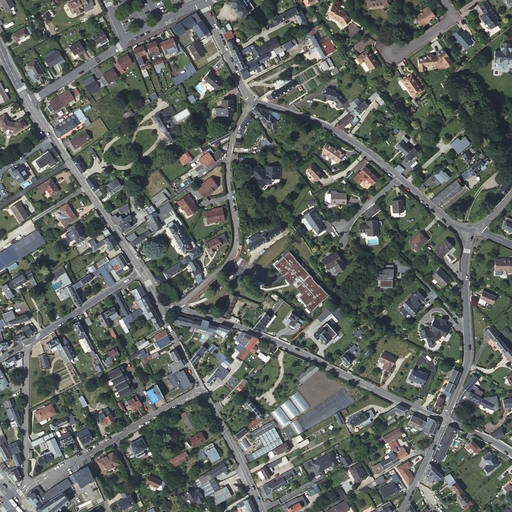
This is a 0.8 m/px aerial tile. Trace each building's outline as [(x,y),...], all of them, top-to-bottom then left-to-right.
[(14,6),(10,0),(0,0),(6,11),(14,6)] [(86,0),(77,0),(77,1),(74,2),(73,1),(67,4),(72,13),(75,11),(77,14),(84,10),(83,7),(89,4),(86,0)] [(253,8),(247,0),(230,0),(228,1),(239,18),(253,8)] [(479,7),(483,12),(485,11),(486,13),(485,14),(480,17),(485,24),(484,25),(486,28),(488,26),(490,29),(499,23),(496,19),(497,19),(486,2),(479,7)] [(339,9),(331,6),(328,14),(332,16),(331,18),(338,21),(342,26),(347,22),(346,21),(349,19),(346,12),(339,9)] [(425,21),(428,19),(434,15),(427,6),(422,9),(423,11),(415,17),(421,26),(423,26),(426,24),(426,22),(425,21)] [(299,24),(305,21),(297,7),(296,8),(295,7),(275,17),(272,19),(275,25),(294,15),(299,24)] [(208,32),(195,12),(173,27),(178,36),(185,31),(184,28),(187,26),(189,29),(192,27),(199,38),(205,34),(208,32)] [(220,29),(224,38),(232,34),(230,30),(232,30),(228,23),(220,29)] [(28,34),(24,27),(12,34),(16,42),(28,34)] [(315,31),(313,28),(310,30),(306,32),(314,47),(324,42),(322,39),(320,40),(315,31)] [(462,32),(459,29),(451,36),(454,39),(453,40),(456,44),(458,43),(464,50),(473,43),(470,39),(471,38),(464,31),(462,32)] [(92,36),(96,42),(98,41),(100,45),(108,41),(102,30),(92,36)] [(275,53),(276,55),(278,53),(280,56),(284,54),(282,51),(292,46),(293,47),(297,45),(297,44),(300,43),(297,37),(280,46),(274,50),(275,53)] [(177,49),(172,38),(160,43),(163,50),(166,49),(167,52),(169,52),(177,49)] [(230,50),(236,47),(243,42),(242,40),(234,44),(231,38),(226,41),(230,50)] [(274,50),(280,46),(275,38),(257,47),(255,43),(248,47),(250,50),(252,55),(253,57),(254,59),(255,60),(258,58),(266,54),(274,50)] [(79,41),(69,47),(73,53),(75,52),(76,53),(77,53),(78,56),(85,52),(83,49),(84,49),(79,41)] [(155,41),(150,43),(153,50),(155,54),(159,52),(155,41)] [(331,52),(325,41),(324,42),(314,47),(316,50),(321,58),(331,52)] [(200,47),(197,42),(188,47),(196,59),(204,54),(200,48),(200,47)] [(509,43),(502,43),(502,47),(500,47),(500,51),(494,51),(494,61),(499,62),(499,66),(506,66),(506,62),(511,63),(511,57),(511,52),(510,53),(510,47),(509,47),(509,43)] [(236,63),(242,60),(240,56),(250,50),(248,47),(248,46),(238,52),(232,55),(236,63)] [(141,55),(138,47),(134,49),(139,65),(144,63),(141,55)] [(230,50),(232,55),(238,52),(236,47),(230,50)] [(418,58),(419,67),(419,71),(425,71),(425,67),(437,66),(438,66),(443,63),(446,69),(453,64),(449,59),(443,49),(436,54),(437,55),(435,56),(433,56),(433,55),(426,55),(427,56),(423,57),(423,58),(418,58)] [(378,64),(368,50),(356,58),(360,64),(364,62),(370,70),(378,64)] [(58,51),(55,52),(47,57),(45,59),(50,66),(57,62),(59,64),(64,61),(58,51)] [(118,62),(115,64),(121,73),(124,71),(123,69),(132,62),(127,54),(117,60),(118,62)] [(258,58),(260,62),(268,58),(268,57),(266,54),(258,58)] [(241,76),(244,80),(250,77),(248,72),(252,70),(252,71),(256,70),(257,73),(264,69),(262,66),(261,65),(260,63),(260,62),(258,58),(255,60),(238,69),(242,75),(241,76)] [(236,63),(238,69),(255,60),(254,59),(246,63),(244,59),(242,60),(236,63)] [(325,60),(319,63),(323,70),(332,65),(328,59),(325,60)] [(44,73),(35,60),(27,65),(35,79),(44,73)] [(104,77),(100,80),(103,85),(108,82),(108,83),(118,77),(112,69),(103,75),(104,77)] [(214,74),(211,70),(203,79),(215,88),(221,82),(213,75),(214,74)] [(176,85),(178,84),(189,76),(186,72),(172,80),(176,85)] [(454,74),(445,82),(450,87),(459,79),(454,74)] [(411,75),(404,80),(407,83),(404,85),(413,98),(422,91),(411,75)] [(103,85),(100,80),(95,82),(94,80),(85,86),(90,95),(99,89),(99,88),(103,85)] [(291,81),(289,82),(285,85),(278,89),(265,97),(267,101),(273,98),(273,99),(294,87),(291,81)] [(0,102),(8,98),(0,83),(0,102)] [(335,91),(326,88),(326,89),(324,93),(322,92),(319,99),(325,101),(328,99),(330,99),(331,99),(332,99),(335,103),(335,104),(338,107),(345,101),(337,93),(335,92),(335,91)] [(73,98),(76,96),(73,90),(69,92),(68,90),(59,96),(64,105),(70,101),(71,104),(74,102),(73,99),(74,99),(73,98)] [(379,96),(376,92),(353,110),(350,112),(351,112),(354,116),(375,100),(379,96)] [(64,105),(59,96),(49,102),(50,104),(47,106),(50,111),(53,110),(54,111),(64,105)] [(384,102),(379,96),(375,100),(379,105),(384,102)] [(352,108),(359,102),(356,98),(352,104),(350,106),(352,108)] [(232,100),(223,100),(224,104),(222,104),(223,115),(233,115),(232,100)] [(277,121),(282,114),(255,106),(251,111),(272,128),(277,121)] [(186,107),(169,118),(175,127),(192,117),(186,107)] [(53,131),(57,138),(80,123),(80,122),(86,119),(79,109),(74,112),(74,115),(62,122),(62,123),(64,125),(60,127),(53,131)] [(122,115),(125,120),(133,115),(130,110),(122,115)] [(175,127),(169,118),(168,117),(166,117),(164,118),(160,112),(154,115),(170,142),(176,138),(173,134),(175,133),(174,132),(175,131),(175,129),(175,127)] [(351,112),(348,114),(353,119),(348,123),(350,125),(354,122),(357,119),(354,116),(351,112)] [(10,123),(4,114),(0,116),(0,123),(4,130),(9,127),(12,128),(15,133),(26,126),(22,118),(13,123),(10,123)] [(252,118),(248,114),(246,117),(242,124),(240,127),(239,129),(238,132),(242,134),(244,130),(245,128),(247,126),(252,118)] [(339,130),(340,129),(348,123),(353,119),(348,114),(336,123),(336,127),(339,130)] [(403,128),(399,122),(391,129),(392,131),(396,128),(398,131),(403,128)] [(229,135),(232,129),(208,140),(211,145),(212,144),(217,145),(218,141),(229,135)] [(61,142),(64,147),(71,143),(75,149),(90,139),(85,131),(70,141),(68,138),(61,142)] [(459,152),(473,140),(472,138),(469,133),(464,137),(459,140),(457,138),(450,143),(454,148),(455,147),(459,152)] [(260,141),(264,146),(270,142),(266,137),(260,141)] [(408,140),(404,137),(396,146),(411,159),(417,151),(413,148),(410,151),(404,145),(408,140)] [(221,152),(227,148),(228,143),(218,150),(217,150),(213,152),(209,155),(214,162),(222,156),(222,154),(221,152)] [(327,144),(322,152),(338,162),(344,153),(339,150),(339,151),(327,144)] [(35,162),(39,169),(47,163),(50,167),(56,163),(53,159),(58,156),(53,148),(48,152),(49,153),(35,162)] [(466,151),(461,155),(466,161),(476,154),(471,148),(466,152),(466,151)] [(187,150),(177,155),(182,164),(192,159),(187,150)] [(289,153),(297,165),(301,162),(293,151),(289,153)] [(210,165),(214,162),(209,155),(207,152),(202,156),(210,165)] [(486,155),(484,156),(460,175),(464,180),(471,175),(472,175),(477,171),(477,170),(483,165),(482,164),(489,158),(486,155)] [(72,160),(81,173),(86,169),(77,156),(72,160)] [(202,156),(198,159),(200,162),(201,162),(206,168),(210,165),(202,156)] [(200,162),(192,168),(194,170),(190,173),(193,177),(200,173),(206,168),(201,162),(200,162)] [(397,164),(394,169),(400,174),(404,170),(397,164)] [(20,183),(28,177),(21,165),(15,169),(14,167),(10,169),(20,183)] [(253,171),(249,176),(257,183),(259,183),(263,187),(266,184),(272,184),(272,179),(275,179),(274,178),(282,178),(281,166),(267,167),(267,172),(266,173),(258,165),(254,170),(253,171)] [(307,170),(316,180),(318,180),(323,175),(314,165),(307,170)] [(376,177),(363,166),(352,178),(357,183),(360,179),(362,180),(364,178),(370,184),(376,177)] [(445,170),(442,167),(430,177),(433,181),(436,178),(440,183),(441,182),(443,180),(444,182),(447,179),(450,177),(448,176),(450,175),(445,170)] [(85,179),(93,191),(99,188),(91,176),(85,179)] [(211,177),(201,184),(197,187),(204,197),(209,194),(208,193),(212,190),(217,186),(211,177)] [(460,180),(457,177),(430,200),(438,206),(453,194),(461,188),(459,185),(457,183),(460,181),(460,180)] [(500,187),(506,193),(511,187),(511,179),(509,177),(500,187)] [(58,190),(50,178),(37,186),(41,193),(47,189),(51,195),(58,190)] [(121,186),(116,178),(108,183),(109,186),(106,188),(110,194),(121,186)] [(135,184),(125,191),(126,197),(129,200),(135,196),(133,193),(139,189),(135,184)] [(94,193),(97,197),(104,192),(101,188),(94,193)] [(156,206),(160,202),(166,198),(170,195),(165,188),(151,199),(156,206)] [(329,194),(326,194),(325,202),(329,202),(329,203),(335,204),(335,206),(338,206),(338,204),(345,204),(346,194),(329,193),(329,194)] [(188,194),(178,201),(181,205),(188,215),(197,208),(193,202),(190,198),(191,198),(188,194)] [(400,200),(390,201),(392,213),(402,212),(400,200)] [(19,202),(11,206),(15,212),(14,213),(19,221),(28,216),(19,202)] [(162,221),(175,213),(168,202),(155,211),(157,214),(162,221)] [(61,213),(59,215),(60,219),(64,226),(76,218),(67,203),(59,208),(61,212),(61,213)] [(222,208),(217,209),(217,210),(212,211),(205,212),(207,223),(218,221),(224,220),(222,208)] [(312,209),(303,215),(312,228),(313,228),(317,234),(324,229),(320,223),(321,222),(318,218),(319,218),(315,212),(315,213),(312,209)] [(147,214),(151,220),(156,217),(155,215),(157,214),(155,211),(155,210),(147,214)] [(117,227),(127,221),(131,219),(130,215),(122,219),(121,216),(117,218),(115,215),(110,218),(117,227)] [(156,217),(151,220),(156,231),(161,227),(159,222),(156,217)] [(511,223),(504,220),(501,227),(511,231),(511,223)] [(131,226),(127,221),(117,227),(120,233),(131,226)] [(150,232),(155,229),(151,221),(146,224),(150,232)] [(183,254),(187,252),(189,256),(154,278),(156,281),(167,275),(168,278),(186,267),(184,264),(188,261),(194,271),(192,272),(197,280),(195,281),(198,285),(202,282),(200,269),(193,258),(201,254),(197,246),(191,250),(175,223),(173,224),(172,221),(167,225),(168,228),(183,254)] [(375,221),(365,222),(365,226),(363,226),(363,225),(358,226),(358,233),(366,232),(366,236),(376,235),(375,221)] [(85,238),(76,223),(67,229),(69,232),(65,235),(69,241),(74,238),(77,243),(85,238)] [(268,231),(267,229),(260,234),(258,231),(245,239),(251,250),(283,230),(279,224),(273,227),(268,231)] [(45,242),(37,229),(12,246),(20,258),(45,242)] [(419,232),(409,242),(417,250),(427,240),(419,232)] [(213,249),(215,248),(225,242),(227,237),(224,233),(205,244),(207,248),(206,249),(209,254),(214,251),(213,249)] [(111,234),(107,236),(96,243),(91,247),(93,251),(105,243),(109,248),(117,243),(111,234)] [(143,234),(130,243),(132,246),(146,237),(144,234),(143,234)] [(91,247),(96,243),(93,239),(88,242),(91,247)] [(445,239),(433,250),(441,258),(446,253),(445,252),(452,246),(445,239)] [(0,271),(5,268),(7,267),(20,258),(12,246),(0,252),(0,271)] [(289,251),(274,265),(284,276),(291,283),(301,294),(298,297),(311,311),(329,295),(319,284),(318,285),(312,278),(313,278),(289,251)] [(127,264),(121,253),(109,261),(114,268),(115,271),(127,264)] [(335,253),(321,261),(326,270),(330,267),(333,268),(335,273),(344,268),(335,253)] [(107,262),(109,261),(106,257),(95,263),(98,268),(103,265),(107,262)] [(500,260),(500,259),(494,259),(494,271),(506,271),(506,273),(511,273),(511,261),(500,260)] [(107,262),(103,265),(108,272),(112,270),(107,262)] [(109,287),(115,283),(108,272),(103,265),(98,268),(97,268),(100,272),(109,287)] [(62,266),(51,274),(54,279),(65,272),(62,266)] [(5,268),(12,280),(14,278),(7,267),(5,268)] [(93,271),(72,284),(78,295),(81,293),(78,287),(92,278),(92,277),(100,272),(97,268),(93,271)] [(382,268),(382,272),(376,272),(376,278),(372,278),(376,278),(376,285),(391,285),(391,278),(396,278),(392,278),(391,278),(391,273),(392,273),(392,268),(385,268),(382,268)] [(439,268),(432,275),(442,286),(449,278),(439,268)] [(14,278),(12,280),(16,286),(19,284),(30,278),(32,282),(35,280),(29,269),(14,278)] [(9,298),(19,292),(18,290),(16,286),(12,280),(1,286),(9,298)] [(66,286),(77,307),(83,304),(78,295),(72,284),(71,285),(70,283),(66,286)] [(152,307),(144,291),(141,292),(143,297),(137,300),(141,308),(133,313),(135,316),(140,313),(143,312),(152,307)] [(419,303),(424,298),(416,291),(411,296),(411,295),(401,305),(403,308),(400,311),(402,313),(401,314),(402,315),(403,314),(405,316),(408,312),(412,316),(416,312),(415,311),(419,307),(417,305),(419,303)] [(483,291),(478,302),(483,305),(485,301),(491,304),(495,296),(483,291)] [(232,306),(237,296),(230,293),(226,303),(232,306)] [(121,297),(116,300),(126,316),(130,314),(121,297)] [(275,312),(280,305),(277,302),(272,309),(275,312)] [(226,303),(221,314),(226,317),(232,306),(226,303)] [(114,306),(103,312),(108,321),(118,316),(116,312),(114,306)] [(331,306),(318,318),(320,321),(333,310),(331,306)] [(163,326),(152,307),(143,312),(147,320),(150,318),(156,329),(163,326)] [(2,314),(5,322),(16,318),(13,310),(2,314)] [(108,321),(103,312),(98,315),(104,326),(109,323),(108,321)] [(252,328),(262,332),(266,328),(264,326),(271,317),(265,312),(252,328)] [(289,321),(288,322),(296,327),(303,321),(290,312),(286,319),(289,321)] [(5,322),(4,322),(5,325),(19,322),(29,319),(26,314),(16,318),(5,322)] [(122,319),(125,325),(133,320),(130,314),(126,316),(121,318),(122,319)] [(264,326),(266,328),(275,316),(273,314),(271,317),(264,326)] [(174,322),(190,325),(192,317),(187,316),(186,319),(175,316),(174,322)] [(199,331),(211,334),(218,326),(207,323),(207,322),(192,317),(190,325),(200,328),(199,331)] [(426,328),(420,330),(421,333),(422,337),(425,336),(428,346),(429,346),(430,346),(433,345),(434,344),(435,344),(434,340),(438,339),(441,334),(444,336),(450,326),(444,322),(445,320),(440,317),(439,320),(433,317),(430,324),(430,330),(428,329),(427,330),(426,328)] [(86,336),(78,321),(73,324),(79,334),(81,339),(82,338),(86,336)] [(329,325),(326,322),(314,333),(318,338),(319,337),(324,343),(336,333),(332,328),(329,325)] [(30,327),(28,324),(21,328),(23,332),(26,337),(34,333),(30,327)] [(223,337),(230,328),(220,324),(218,326),(211,334),(214,336),(216,333),(219,334),(223,337)] [(507,349),(489,326),(484,331),(502,353),(507,349)] [(506,326),(501,330),(506,336),(511,332),(506,326)] [(115,341),(117,339),(112,329),(109,330),(115,341)] [(167,334),(165,330),(154,336),(157,340),(166,335),(167,334)] [(244,346),(252,336),(244,332),(241,331),(239,337),(234,343),(234,345),(236,346),(239,343),(244,346)] [(19,341),(26,337),(23,332),(12,338),(14,341),(19,341)] [(166,335),(157,340),(154,342),(157,348),(159,346),(159,348),(170,342),(166,335)] [(86,336),(82,338),(89,351),(93,348),(86,336)] [(248,350),(257,338),(252,336),(244,346),(248,350)] [(62,346),(57,337),(47,343),(51,351),(57,349),(57,350),(60,348),(61,350),(58,352),(65,363),(70,360),(69,360),(62,346)] [(144,338),(134,343),(137,347),(146,341),(144,338)] [(137,347),(139,350),(150,344),(148,340),(146,341),(137,347)] [(68,343),(62,346),(69,360),(75,356),(68,343)] [(242,358),(248,350),(244,346),(239,343),(236,346),(234,348),(240,352),(237,355),(242,358)] [(208,347),(206,349),(212,353),(216,349),(218,348),(214,345),(213,346),(211,344),(208,347)] [(189,359),(192,365),(199,356),(206,348),(202,345),(189,359)] [(107,357),(105,362),(107,365),(113,362),(111,359),(119,355),(115,347),(107,352),(109,356),(107,357)] [(139,351),(140,354),(143,359),(149,356),(147,352),(145,353),(143,348),(139,351)] [(173,372),(178,369),(184,366),(175,349),(170,352),(174,361),(168,364),(173,372)] [(212,353),(218,359),(222,355),(216,349),(212,353)] [(149,356),(143,359),(146,364),(149,363),(148,361),(159,355),(158,351),(149,356)] [(266,362),(270,357),(267,355),(267,357),(260,352),(257,356),(261,359),(266,362)] [(378,361),(383,363),(386,365),(384,369),(389,371),(395,358),(382,352),(378,361)] [(20,353),(4,361),(9,369),(10,369),(13,368),(13,366),(12,364),(22,358),(22,354),(20,353)] [(345,353),(340,357),(347,365),(354,359),(348,353),(346,355),(345,353)] [(44,354),(40,355),(44,368),(48,367),(49,369),(50,368),(48,359),(46,359),(44,354)] [(220,364),(204,382),(209,386),(217,376),(221,380),(228,372),(220,364)] [(300,384),(320,368),(312,364),(296,377),(299,380),(297,382),(300,384)] [(121,366),(108,373),(121,397),(134,390),(133,388),(130,389),(129,388),(127,383),(126,381),(129,380),(127,376),(124,377),(123,376),(121,371),(120,369),(122,368),(121,366)] [(460,369),(459,368),(455,366),(446,385),(444,384),(443,387),(445,388),(442,393),(444,395),(445,395),(449,397),(460,369)] [(0,379),(2,383),(0,383),(0,385),(2,389),(6,387),(5,385),(8,383),(0,367),(0,379)] [(417,370),(417,371),(412,369),(408,378),(417,382),(417,381),(422,383),(427,373),(419,369),(419,370),(417,370)] [(183,371),(174,376),(178,383),(177,383),(179,389),(190,383),(183,371)] [(473,374),(463,387),(467,391),(479,397),(481,392),(476,389),(477,388),(472,384),(477,378),(473,374)] [(236,388),(239,390),(247,381),(244,379),(239,384),(240,384),(236,388)] [(8,383),(12,392),(17,389),(14,382),(14,381),(8,383)] [(146,391),(152,402),(163,396),(156,384),(154,385),(155,387),(146,391)] [(480,400),(481,397),(479,397),(467,391),(463,387),(462,388),(460,391),(455,402),(458,403),(464,395),(465,396),(478,403),(477,404),(481,406),(484,401),(480,400)] [(75,392),(83,407),(87,405),(81,392),(80,392),(79,390),(75,392)] [(289,397),(301,412),(309,406),(297,391),(289,397)] [(442,393),(440,392),(438,396),(433,406),(439,408),(441,403),(440,403),(443,398),(442,398),(444,395),(442,393)] [(138,398),(134,399),(133,397),(127,401),(132,410),(137,408),(136,407),(137,406),(141,404),(138,398)] [(511,397),(502,399),(503,407),(507,407),(507,408),(511,407),(511,397)] [(15,420),(17,426),(21,425),(22,424),(21,422),(12,399),(7,401),(15,420)] [(261,416),(262,415),(248,399),(244,403),(257,418),(261,416)] [(291,418),(299,412),(288,399),(280,406),(291,418)] [(117,403),(121,410),(122,413),(125,411),(124,408),(120,401),(117,403)] [(51,404),(34,412),(39,421),(55,413),(51,404)] [(404,414),(407,409),(399,405),(397,406),(385,413),(386,414),(388,414),(389,415),(395,410),(404,414)] [(281,426),(289,420),(279,406),(271,412),(281,426)] [(114,418),(111,413),(110,414),(107,408),(103,410),(104,412),(102,412),(101,410),(97,412),(103,423),(107,421),(107,422),(114,418)] [(370,409),(348,421),(349,422),(350,424),(352,427),(360,422),(362,426),(371,421),(369,419),(374,416),(370,409)] [(189,410),(181,414),(189,429),(197,425),(189,410)] [(343,422),(338,411),(334,414),(339,424),(343,422)] [(425,422),(426,421),(420,419),(420,420),(417,419),(417,417),(411,415),(407,424),(420,430),(421,428),(425,422)] [(249,423),(234,434),(237,439),(263,419),(261,416),(257,418),(249,423)] [(51,430),(59,427),(68,422),(66,417),(48,425),(51,430)] [(437,421),(427,417),(426,421),(425,422),(431,424),(430,427),(425,426),(424,430),(423,431),(428,433),(429,431),(434,433),(438,424),(437,421)] [(431,424),(425,422),(421,428),(424,430),(425,426),(430,427),(431,424)] [(257,435),(267,428),(263,423),(249,434),(252,439),(257,435)] [(467,440),(472,435),(448,425),(446,426),(444,430),(443,430),(443,431),(439,440),(437,445),(442,447),(447,436),(458,440),(459,437),(462,438),(467,440)] [(251,453),(254,459),(283,443),(274,426),(268,429),(267,428),(257,435),(263,446),(251,453)] [(400,427),(382,437),(385,442),(403,433),(400,427)] [(88,429),(80,433),(82,437),(79,439),(82,444),(93,439),(88,429)] [(490,434),(497,439),(503,435),(499,429),(490,434)] [(54,437),(55,438),(58,437),(61,436),(61,435),(58,430),(52,433),(54,436),(54,437)] [(32,446),(54,436),(52,433),(52,432),(31,442),(32,446)] [(61,436),(58,437),(62,446),(73,440),(71,435),(70,435),(69,432),(61,435),(61,436)] [(202,437),(203,437),(201,432),(189,438),(193,446),(204,441),(202,437)] [(48,447),(57,443),(55,438),(54,437),(45,441),(48,447)] [(139,456),(144,453),(143,450),(146,448),(141,438),(132,443),(131,443),(130,445),(130,447),(135,455),(137,457),(138,457),(139,456)] [(467,440),(462,438),(449,450),(451,452),(452,453),(453,455),(467,440)] [(398,446),(393,439),(387,442),(392,451),(398,460),(408,455),(403,446),(399,448),(397,449),(395,447),(398,446)] [(10,457),(11,456),(11,455),(6,440),(2,442),(10,457)] [(471,440),(465,446),(467,449),(470,447),(475,453),(480,449),(471,440)] [(274,455),(279,452),(284,449),(285,451),(292,448),(288,441),(272,450),(274,455)] [(2,442),(0,443),(0,452),(0,453),(6,463),(11,459),(10,457),(2,442)] [(212,443),(196,451),(197,452),(196,454),(198,455),(197,456),(202,459),(206,458),(206,457),(207,456),(211,462),(220,457),(212,443)] [(17,465),(22,463),(19,456),(21,456),(19,452),(21,451),(18,446),(10,450),(13,457),(17,465)] [(49,449),(41,453),(41,456),(38,457),(38,458),(40,463),(53,458),(49,449)] [(171,459),(172,463),(177,460),(184,456),(187,455),(185,451),(171,459)] [(313,462),(312,462),(314,465),(316,468),(318,467),(320,470),(331,464),(333,466),(338,464),(331,451),(313,462)] [(398,460),(392,451),(388,453),(388,454),(393,463),(398,460)] [(489,451),(482,456),(488,464),(484,468),(487,472),(498,464),(489,451)] [(112,452),(97,460),(103,471),(118,463),(112,452)] [(352,462),(346,453),(340,457),(345,466),(352,462)] [(284,456),(259,469),(260,470),(257,472),(261,479),(264,477),(265,479),(273,474),(271,472),(273,471),(271,467),(277,464),(278,466),(287,461),(284,456)] [(313,462),(311,458),(304,462),(308,469),(314,465),(312,462),(313,462)] [(378,471),(390,465),(386,458),(379,462),(374,465),(375,466),(377,470),(378,471)] [(228,460),(203,475),(207,481),(208,480),(213,477),(227,469),(226,469),(231,466),(228,460)] [(411,466),(407,461),(401,464),(396,467),(409,485),(412,479),(408,474),(410,472),(407,468),(411,466)] [(358,463),(349,468),(356,482),(365,477),(358,463)] [(429,463),(424,474),(426,475),(425,479),(431,482),(434,476),(437,480),(438,479),(441,481),(436,487),(439,490),(445,485),(448,482),(453,478),(449,473),(443,476),(437,471),(429,463)] [(17,469),(16,466),(5,471),(7,475),(11,473),(15,482),(21,480),(19,476),(21,475),(17,468),(17,469)] [(80,487),(93,479),(87,466),(73,474),(77,481),(80,487)] [(293,468),(262,486),(266,494),(280,486),(281,489),(285,487),(283,484),(294,478),(293,476),(297,475),(293,468)] [(395,473),(390,476),(393,481),(379,489),(384,498),(394,492),(398,490),(394,483),(400,480),(395,473)] [(77,481),(73,474),(67,477),(67,478),(72,484),(77,481)] [(149,475),(146,482),(157,487),(156,487),(159,489),(161,488),(164,483),(163,481),(149,475)] [(203,475),(194,480),(198,488),(204,498),(209,495),(215,505),(231,495),(226,485),(219,489),(214,492),(211,487),(208,480),(207,481),(203,475)] [(374,480),(375,481),(377,484),(384,480),(381,475),(374,480)] [(213,477),(208,480),(211,487),(217,484),(213,477)] [(30,502),(35,508),(55,495),(59,492),(63,490),(72,484),(67,478),(48,491),(48,492),(44,494),(38,486),(34,488),(25,496),(30,502)] [(450,485),(453,490),(459,486),(453,478),(448,482),(445,485),(448,484),(449,486),(450,485)] [(315,483),(306,488),(310,495),(319,490),(315,483)] [(214,492),(219,489),(217,484),(211,487),(214,492)] [(501,491),(502,493),(510,485),(509,484),(506,486),(506,487),(501,491)] [(510,485),(502,493),(503,494),(508,489),(509,490),(511,487),(510,485)] [(455,495),(457,497),(464,492),(459,486),(453,490),(456,494),(455,495)] [(340,487),(333,491),(335,495),(342,491),(340,487)] [(198,504),(205,500),(204,498),(198,488),(192,492),(191,490),(188,492),(188,491),(185,492),(186,493),(183,494),(187,500),(189,499),(192,504),(195,502),(195,501),(196,501),(198,504)] [(128,490),(121,494),(123,498),(118,500),(118,502),(121,509),(130,504),(131,504),(135,503),(131,496),(132,496),(129,489),(128,490)] [(342,491),(335,495),(338,499),(345,496),(342,491)] [(464,510),(472,505),(470,502),(469,500),(464,492),(457,497),(462,504),(461,505),(464,510)] [(35,508),(38,511),(43,511),(54,505),(60,502),(57,499),(55,495),(35,508)] [(301,495),(281,506),(283,511),(289,511),(300,507),(306,504),(301,495)] [(243,508),(245,511),(255,511),(249,497),(243,500),(240,502),(238,503),(240,506),(244,504),(245,507),(243,508)] [(326,511),(344,511),(349,509),(344,500),(326,511)] [(389,500),(376,508),(376,509),(377,511),(378,511),(379,511),(390,511),(394,510),(389,500)]
